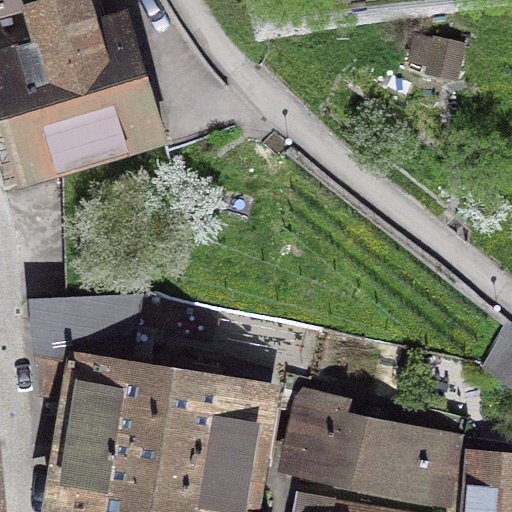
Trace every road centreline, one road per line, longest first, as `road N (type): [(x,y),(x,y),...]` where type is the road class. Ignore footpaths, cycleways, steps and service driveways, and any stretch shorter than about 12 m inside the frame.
road 1 (residential): [(189,0),(282,117),(511,309)]
road 2 (residential): [(0,282),(19,511)]
